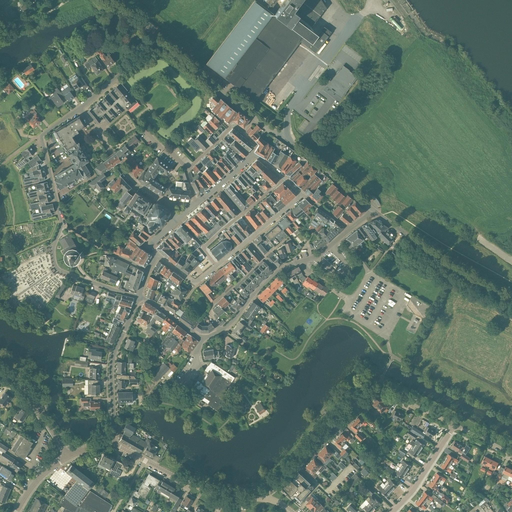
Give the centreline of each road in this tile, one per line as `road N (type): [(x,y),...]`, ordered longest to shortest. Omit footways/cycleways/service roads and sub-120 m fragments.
road 1 (residential): [(139,297),(55,265),(52,246),(64,228),(41,133),(80,107)]
road 2 (residential): [(454,424),(373,389),(271,485),(268,500)]
road 3 (residential): [(511,300),(372,211)]
road 4 (residential): [(109,440),(112,354),(139,297)]
road 5 (residential): [(244,499),(201,489),(109,440)]
road 6 (residential): [(372,211),(267,128)]
road 7 (residential): [(165,201),(134,183),(80,107)]
road 8 (residential): [(254,118),(159,42)]
